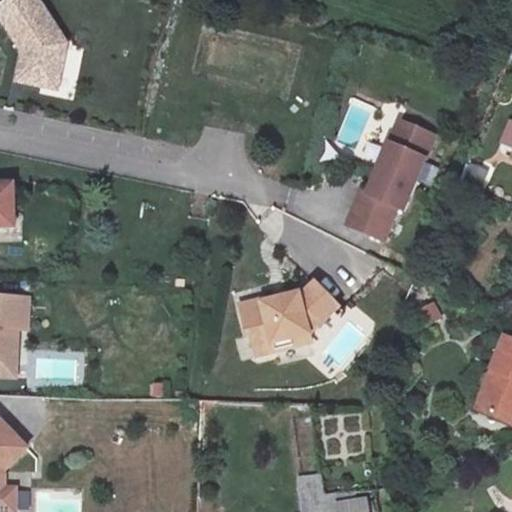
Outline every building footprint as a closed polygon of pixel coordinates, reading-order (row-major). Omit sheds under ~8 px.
[(71,0),(22,0),(3,11),(28,54),(22,81),(45,86),(49,72),(65,75),(80,14),(71,0)] [(49,72),(45,86),(62,90),(65,75),(49,72)] [(438,145),(403,130),(372,202),(364,199),(350,232),(384,247),(399,215),(406,218),(438,145)] [(0,227),(17,227),(16,186),(0,185),(0,227)] [(266,313),(244,318),(248,340),(252,340),(256,361),(275,357),(274,349),(310,342),(309,338),(313,337),(339,314),(317,290),(305,300),(265,309),(266,313)] [(0,369),(3,366),(5,346),(17,346),(18,329),(28,330),(29,299),(0,298),(0,369)] [(435,302),(416,311),(425,328),(443,319),(435,302)] [(243,311),(244,318),(266,313),(265,309),(265,306),(243,311)] [(310,342),(274,349),(275,357),(311,349),(310,342)] [(511,345),(478,415),(511,431),(511,345)] [(5,346),(3,366),(0,369),(0,380),(16,381),(17,346),(5,346)] [(0,422),(0,511),(4,511),(5,489),(6,470),(26,450),(0,422)] [(15,511),(16,489),(5,489),(4,511),(15,511)] [(336,511),(370,511),(370,503),(335,506),(336,511)]
